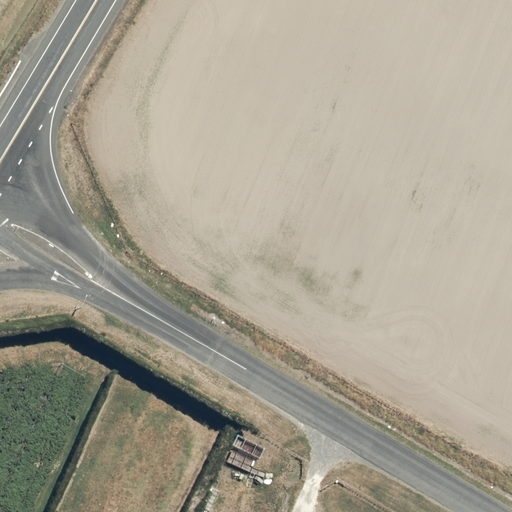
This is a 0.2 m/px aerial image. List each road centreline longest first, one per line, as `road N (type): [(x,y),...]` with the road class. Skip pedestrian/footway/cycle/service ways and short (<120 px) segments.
road 1 (tertiary): [(155,316),(488,511)]
road 2 (tertiary): [(8,148),(41,206),(155,316)]
road 3 (secondary): [(100,0),(8,148)]
